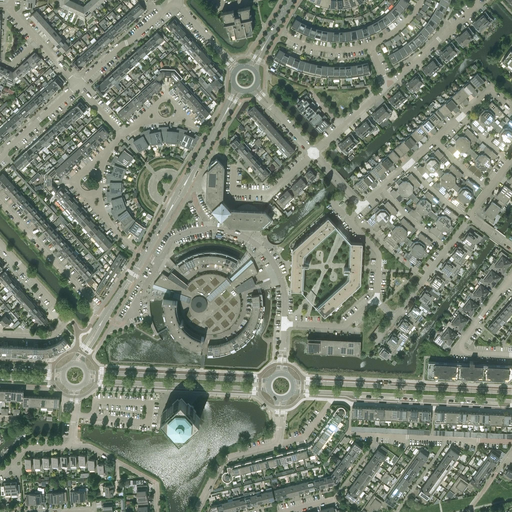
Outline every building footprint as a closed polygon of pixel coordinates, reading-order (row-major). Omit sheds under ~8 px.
[(30,6),(30,10),(33,9),(33,6),(35,6),(35,1),(26,0),(26,6),(30,6)] [(71,1),(69,0),(68,0),(60,5),(66,8),(64,12),(66,13),(71,1)] [(95,0),(90,0),(89,1),(95,8),(98,5),(101,8),(102,7),(95,0)] [(342,0),(343,8),(342,8),(343,8),(350,7),(350,6),(348,0),(342,0)] [(72,11),(76,3),(71,1),(66,13),(67,14),(69,9),(72,11)] [(95,8),(89,1),(85,5),(94,15),(95,14),(92,10),(95,8)] [(397,1),(393,6),(401,13),(405,8),(397,1)] [(81,5),(76,3),(72,11),(76,13),(74,17),(75,18),(81,5)] [(141,14),(145,10),(139,3),(134,7),(141,14)] [(445,12),(447,7),(439,3),(437,8),(445,12)] [(85,17),(83,6),(81,5),(75,18),(77,18),(79,14),(85,17)] [(85,5),(83,6),(85,17),(90,12),(93,16),(94,15),(85,5)] [(233,12),(233,10),(221,12),(221,13),(222,13),(227,22),(224,23),(226,23),(227,28),(228,28),(230,37),(236,36),(236,37),(236,35),(246,33),(246,35),(247,35),(247,34),(252,33),(250,23),(252,23),(250,17),(252,17),(249,17),(250,7),(250,6),(239,9),(239,11),(233,12)] [(401,13),(393,6),(389,10),(397,17),(401,13)] [(134,7),(130,11),(136,17),(135,17),(136,18),(141,14),(134,7)] [(442,18),(445,12),(437,8),(434,13),(442,18)] [(30,16),(33,20),(40,14),(36,10),(35,11),(33,9),(30,10),(33,13),(30,16)] [(389,10),(385,13),(392,22),(397,17),(389,10)] [(132,21),(135,17),(136,17),(130,11),(126,15),(132,21)] [(483,15),(479,18),(486,25),(489,22),(490,23),(493,20),(485,11),(482,14),(483,15)] [(385,13),(381,17),(387,25),(392,22),(385,13)] [(438,23),(442,18),(434,13),(431,18),(438,23)] [(40,14),(33,20),(37,24),(47,15),(46,14),(43,17),(40,14)] [(37,24),(41,28),(47,22),(45,19),(48,16),(47,15),(37,24)] [(132,21),(126,15),(122,18),(128,24),(132,21)] [(381,17),(376,20),(382,29),(387,25),(381,17)] [(122,18),(118,22),(124,29),(129,25),(128,24),(122,18)] [(291,27),(296,30),(301,21),(297,18),(291,27)] [(431,18),(428,22),(435,28),(438,23),(431,18)] [(482,29),(486,25),(479,18),(475,21),(472,23),(480,32),(482,29)] [(171,30),(178,24),(174,20),(171,22),(171,21),(169,23),(169,24),(167,26),(171,30)] [(376,20),(371,23),(376,32),(382,29),(376,20)] [(306,23),(301,21),(296,30),(302,33),(306,23)] [(47,22),(41,28),(44,32),(54,23),(53,22),(50,25),(47,22)] [(124,29),(118,22),(114,26),(119,32),(120,33),(124,29)] [(431,33),(435,28),(428,22),(424,27),(431,33)] [(44,32),(48,36),(54,30),(52,27),(55,24),(54,23),(44,32)] [(302,33),(308,35),(312,26),(306,23),(302,33)] [(371,23),(366,25),(370,35),(376,32),(371,23)] [(112,24),(108,28),(115,36),(119,32),(114,26),(112,24)] [(180,27),(178,24),(171,30),(175,35),(183,28),(181,26),(180,27)] [(370,35),(366,25),(361,27),(364,37),(370,35)] [(317,27),(312,26),(308,35),(314,37),(317,27)] [(466,30),(462,33),(469,41),(473,37),(473,38),(476,35),(468,26),(465,29),(466,30)] [(314,37),(320,39),(322,29),(317,27),(314,37)] [(361,27),(356,28),(358,39),(364,37),(361,27)] [(427,37),(431,33),(424,27),(420,31),(427,37)] [(115,36),(108,28),(104,32),(106,33),(111,39),(112,39),(115,36)] [(175,35),(179,39),(186,33),(184,31),(184,30),(183,28),(175,35)] [(54,30),(48,36),(52,40),(62,31),(61,30),(57,33),(54,30)] [(52,40),(55,44),(62,38),(59,35),(63,32),(62,31),(52,40)] [(423,42),(427,37),(420,31),(416,35),(423,42)] [(157,32),(152,36),(160,44),(164,40),(157,32)] [(106,33),(101,37),(107,44),(112,40),(112,39),(111,39),(106,33)] [(188,36),(186,33),(179,39),(183,44),(191,37),(189,35),(188,36)] [(469,41),(462,33),(458,37),(458,36),(455,39),(463,47),(466,45),(465,44),(469,41)] [(418,46),(423,42),(416,35),(412,39),(418,46)] [(153,36),(149,40),(156,47),(160,44),(152,36),(153,36)] [(107,44),(101,37),(97,41),(103,47),(102,47),(103,48),(107,44)] [(192,39),(191,37),(183,44),(182,45),(186,49),(194,42),(192,40),(192,39)] [(55,44),(59,48),(69,39),(68,38),(64,41),(62,38),(55,44)] [(70,40),(69,39),(59,48),(63,52),(69,47),(66,43),(70,40)] [(96,39),(92,43),(99,51),(102,47),(103,47),(97,41),(96,39)] [(414,50),(418,46),(412,39),(408,43),(414,50)] [(156,47),(149,40),(145,43),(151,50),(152,51),(156,47)] [(196,45),(194,42),(186,49),(190,54),(191,53),(199,46),(197,44),(196,45)] [(449,45),(445,48),(452,56),(456,52),(456,53),(459,50),(452,42),(449,44),(449,45)] [(99,51),(92,43),(88,47),(89,48),(95,54),(99,51)] [(145,43),(140,47),(146,53),(151,50),(145,43)] [(409,54),(414,50),(408,43),(403,46),(409,54)] [(191,53),(196,57),(202,51),(200,49),(201,48),(199,46),(191,53)] [(403,57),(409,54),(403,46),(399,49),(403,57)] [(136,51),(137,51),(142,57),(146,53),(140,47),(136,51)] [(89,48),(85,52),(91,59),(95,55),(95,54),(89,48)] [(448,59),(452,56),(445,48),(442,52),(441,51),(438,54),(440,56),(443,60),(446,63),(449,60),(448,59)] [(398,60),(403,57),(399,49),(394,52),(398,60)] [(91,59),(85,52),(84,50),(79,54),(81,56),(86,62),(87,63),(91,59)] [(279,62),(284,53),(279,50),(274,58),(279,62)] [(511,51),(510,50),(502,61),(511,68),(510,70),(511,71),(511,51)] [(142,57),(137,51),(136,51),(133,55),(138,61),(140,62),(143,59),(142,57)] [(204,54),(202,51),(196,57),(200,61),(207,55),(205,53),(204,54)] [(35,52),(31,56),(37,62),(38,61),(39,63),(43,60),(41,57),(41,58),(35,52)] [(393,63),(398,60),(394,52),(389,55),(393,63)] [(289,55),(284,53),(279,62),(285,65),(289,55)] [(134,65),(138,61),(133,55),(129,58),(128,58),(134,65)] [(198,63),(202,67),(210,60),(208,58),(209,57),(207,55),(200,61),(198,63)] [(290,67),(295,58),(289,55),(285,65),(290,67)] [(39,63),(38,61),(37,62),(31,56),(27,59),(34,68),(37,65),(39,63)] [(76,58),(82,66),(83,66),(83,65),(86,62),(81,56),(77,59),(76,58)] [(124,62),(130,68),(134,65),(128,58),(129,58),(128,57),(124,62)] [(432,60),(429,64),(435,71),(439,68),(440,68),(443,66),(435,57),(432,60)] [(78,70),(82,66),(76,58),(71,62),(78,70)] [(295,58),(290,67),(296,70),(300,60),(295,58)] [(27,59),(23,63),(29,69),(30,68),(31,70),(34,68),(27,59)] [(212,62),(210,60),(202,67),(206,72),(208,70),(215,64),(213,62),(212,62)] [(302,72),(305,62),(300,60),(296,70),(302,72)] [(126,72),(130,68),(124,62),(119,66),(120,66),(126,72)] [(308,73),(311,63),(305,62),(302,72),(308,73)] [(362,64),(364,74),(370,73),(369,70),(368,66),(367,62),(362,64)] [(23,63),(19,66),(25,73),(28,70),(29,72),(31,70),(30,68),(29,69),(23,63)] [(314,75),(316,64),(311,63),(308,73),(314,75)] [(212,75),(218,69),(216,66),(217,66),(215,64),(208,70),(212,75)] [(432,74),(435,71),(429,64),(425,67),(424,66),(421,69),(429,78),(432,75),(432,74)] [(21,77),(22,76),(25,73),(19,66),(15,70),(21,77)] [(126,72),(120,66),(119,66),(120,66),(116,70),(123,77),(127,74),(126,72)] [(11,71),(6,68),(2,76),(6,78),(5,80),(7,81),(8,79),(7,79),(11,71)] [(152,76),(154,78),(158,82),(158,81),(164,76),(161,68),(152,76)] [(164,76),(171,76),(175,69),(161,68),(164,76)] [(175,69),(171,76),(176,82),(177,83),(181,79),(183,78),(175,69)] [(222,73),(218,69),(212,75),(216,79),(221,74),(222,73)] [(21,77),(15,70),(13,72),(14,82),(20,78),(21,79),(23,77),(22,76),(21,77)] [(119,81),(123,77),(116,70),(112,73),(118,80),(118,79),(119,81)] [(416,75),(412,79),(419,86),(422,83),(423,83),(426,81),(418,72),(415,75),(416,75)] [(113,83),(118,80),(112,73),(107,77),(113,83)] [(471,79),(470,80),(477,87),(481,83),(482,83),(484,81),(480,77),(480,74),(477,73),(475,76),(471,76),(471,79)] [(222,76),(221,74),(216,79),(205,89),(214,99),(216,97),(210,91),(214,87),(216,90),(222,84),(221,83),(222,81),(222,76)] [(52,80),(53,81),(59,87),(63,83),(63,82),(65,81),(59,75),(58,75),(52,80)] [(109,87),(113,83),(107,77),(103,81),(109,87)] [(162,85),(158,81),(158,82),(154,78),(150,82),(159,92),(161,90),(159,88),(162,85)] [(185,84),(181,79),(177,83),(176,82),(172,86),(175,88),(173,90),(175,93),(185,84)] [(415,90),(419,86),(412,79),(408,82),(407,82),(405,84),(412,93),(415,90)] [(467,83),(466,84),(476,95),(477,94),(477,92),(475,91),(475,89),(477,87),(470,80),(467,80),(467,83)] [(55,90),(59,87),(53,81),(49,84),(55,90)] [(103,81),(100,84),(99,85),(105,91),(106,92),(110,88),(109,87),(103,81)] [(156,94),(159,92),(150,82),(145,86),(152,94),(154,92),(156,94)] [(49,84),(45,88),(51,95),(56,91),(55,90),(49,84)] [(102,96),(106,92),(105,91),(99,85),(100,84),(95,88),(102,96)] [(181,95),(189,88),(185,84),(175,93),(177,95),(179,93),(181,95)] [(462,87),(461,88),(468,95),(470,94),(471,94),(473,96),(475,96),(476,95),(466,84),(465,84),(462,84),(462,87)] [(145,86),(140,91),(149,101),(152,98),(150,96),(152,94),(145,86)] [(399,91),(395,94),(402,101),(406,98),(406,99),(409,96),(401,87),(398,90),(399,91)] [(51,95),(45,88),(41,92),(46,98),(47,99),(51,95)] [(181,100),(183,102),(193,93),(189,88),(181,95),(183,98),(181,100)] [(466,97),(468,95),(461,88),(458,88),(458,91),(457,92),(467,103),(468,102),(468,101),(466,99),(466,97)] [(147,103),(149,101),(140,91),(135,95),(143,103),(145,100),(147,103)] [(41,92),(37,95),(42,102),(46,98),(41,92)] [(465,104),(467,103),(457,92),(456,92),(453,92),(453,95),(452,96),(459,104),(460,102),(462,102),(464,104),(465,104)] [(188,103),(190,105),(198,98),(193,93),(183,102),(185,105),(188,103)] [(301,111),(303,110),(302,110),(310,103),(306,99),(309,97),(306,94),(295,104),(295,105),(297,104),(298,106),(297,107),(301,111)] [(398,105),(402,101),(395,94),(391,97),(387,100),(395,109),(399,106),(398,105)] [(42,102),(37,95),(33,99),(38,105),(39,105),(42,102)] [(135,95),(131,99),(140,109),(142,107),(140,105),(143,103),(135,95)] [(457,105),(459,104),(452,96),(449,96),(449,99),(447,100),(458,112),(459,110),(459,109),(457,107),(457,105)] [(27,101),(29,103),(35,110),(39,106),(39,105),(38,105),(33,99),(31,98),(27,101)] [(190,109),(192,112),(202,102),(198,98),(190,105),(192,107),(190,109)] [(140,109),(131,99),(126,103),(133,111),(136,109),(138,111),(140,109)] [(456,113),(458,112),(447,100),(444,100),(444,103),(443,104),(450,112),(451,110),(453,110),(453,111),(455,113),(456,113)] [(302,110),(303,110),(304,112),(303,113),(308,118),(309,117),(316,110),(312,106),(315,104),(312,101),(310,103),(302,110)] [(76,106),(82,112),(83,113),(89,108),(85,104),(83,105),(80,102),(76,106)] [(196,112),(198,114),(206,107),(202,102),(192,112),(194,114),(196,112)] [(382,106),(378,109),(385,117),(387,119),(391,115),(390,114),(390,113),(390,114),(393,111),(391,109),(384,102),(381,105),(382,106)] [(481,107),(479,109),(487,117),(497,107),(492,102),(488,105),(489,106),(489,108),(488,110),(483,110),(481,107)] [(35,110),(29,103),(24,107),(30,113),(30,114),(35,110)] [(131,113),(133,111),(126,103),(121,107),(131,117),(133,115),(131,113)] [(445,116),(450,112),(443,104),(440,104),(440,107),(436,111),(443,118),(445,116)] [(247,111),(252,116),(258,110),(256,108),(256,107),(254,105),(253,106),(251,108),(251,107),(250,107),(249,109),(249,110),(247,111)] [(83,114),(83,113),(82,112),(76,106),(72,109),(79,117),(83,114)] [(24,107),(20,110),(26,117),(30,113),(24,107)] [(128,120),(131,117),(121,107),(117,112),(124,120),(126,117),(128,120)] [(210,112),(206,107),(198,114),(200,116),(198,118),(200,121),(204,118),(209,113),(210,112)] [(487,117),(496,127),(498,125),(494,121),(494,116),(496,115),(498,115),(499,116),(502,112),(497,107),(487,117)] [(314,125),(315,124),(322,117),(318,113),(321,111),(318,108),(316,110),(309,117),(311,119),(309,120),(314,125)] [(75,121),(79,117),(72,109),(67,113),(74,119),(75,121)] [(381,120),(385,117),(378,109),(375,113),(374,112),(371,115),(379,123),(382,121),(381,120)] [(477,127),(487,117),(479,109),(477,111),(479,113),(479,118),(478,120),(476,120),(475,119),(471,122),(477,127)] [(26,117),(20,110),(16,114),(22,120),(26,117)] [(260,112),(258,110),(252,116),(256,120),(262,114),(261,112),(260,112)] [(430,116),(429,117),(436,124),(440,120),(441,121),(443,118),(436,111),(433,113),(430,113),(430,116)] [(69,123),(74,119),(67,113),(63,117),(64,117),(69,123)] [(16,114),(12,118),(18,125),(23,121),(22,120),(16,114)] [(256,120),(260,125),(266,119),(264,117),(264,116),(262,114),(256,120)] [(315,124),(317,126),(315,127),(320,131),(325,127),(326,128),(330,125),(325,119),(327,117),(324,114),(322,117),(315,124)] [(18,125),(12,118),(10,116),(6,120),(8,122),(13,128),(14,129),(18,125)] [(71,125),(69,123),(64,117),(63,117),(60,121),(65,127),(67,128),(71,125)] [(434,126),(436,124),(429,117),(426,117),(426,120),(424,121),(435,132),(436,131),(436,130),(434,128),(434,126)] [(490,125),(495,129),(496,127),(487,117),(477,127),(482,132),(485,129),(484,128),(484,126),(486,125),(490,125)] [(365,121),(362,124),(368,132),(372,128),(373,129),(376,126),(368,118),(365,120),(365,121)] [(268,121),(266,119),(260,125),(264,129),(271,123),(269,121),(268,121)] [(498,125),(496,127),(507,135),(511,129),(511,121),(510,120),(507,123),(508,124),(508,126),(507,128),(502,128),(498,125)] [(61,131),(65,127),(60,121),(56,124),(61,131)] [(433,133),(435,132),(424,121),(421,121),(421,124),(420,125),(427,133),(428,131),(430,131),(430,132),(432,133),(433,133)] [(8,122),(4,125),(9,132),(13,128),(8,122)] [(57,134),(61,131),(56,124),(55,123),(51,128),(57,134)] [(264,129),(268,134),(274,128),(272,126),(272,125),(271,123),(264,129)] [(364,135),(368,132),(362,124),(358,128),(357,127),(354,130),(356,132),(358,134),(362,139),(365,136),(364,135)] [(4,125),(0,128),(0,129),(6,135),(9,132),(4,125)] [(102,125),(97,130),(106,140),(108,138),(106,136),(109,133),(102,125)] [(425,134),(427,133),(420,125),(417,125),(417,128),(415,129),(426,141),(427,139),(427,138),(425,136),(425,134)] [(158,131),(155,132),(157,144),(161,143),(162,142),(164,142),(163,127),(159,127),(158,129),(158,131)] [(167,127),(163,127),(164,142),(166,142),(167,143),(171,144),(172,131),(168,130),(168,128),(167,127)] [(507,135),(496,127),(495,129),(499,132),(499,137),(498,139),(496,139),(495,138),(492,142),(498,146),(507,135)] [(53,138),(57,134),(51,128),(46,132),(47,132),(53,138)] [(176,131),(172,131),(171,144),(175,144),(176,143),(178,143),(182,129),(178,128),(176,129),(176,131)] [(276,130),(274,128),(268,134),(272,138),(279,132),(277,130),(276,130)] [(456,134),(454,136),(462,144),(473,134),(467,128),(464,132),(465,133),(465,135),(463,136),(459,136),(456,134)] [(148,129),(145,131),(150,145),(152,144),(153,145),(157,144),(155,132),(151,133),(150,131),(148,129)] [(186,130),(182,129),(178,143),(180,144),(180,145),(184,147),(189,135),(186,134),(187,132),(186,130)] [(424,142),(426,141),(415,129),(412,129),(412,132),(411,133),(418,141),(419,139),(421,139),(421,140),(423,142),(424,142)] [(103,142),(106,140),(97,130),(92,134),(99,142),(101,140),(103,142)] [(141,136),(138,138),(144,149),(148,147),(148,145),(150,145),(145,131),(141,132),(140,134),(141,136)] [(47,132),(43,136),(50,144),(55,140),(53,138),(47,132)] [(272,138),(276,143),(282,137),(280,135),(280,134),(279,132),(272,138)] [(349,136),(345,140),(351,147),(355,144),(356,144),(359,142),(351,133),(348,136),(349,136)] [(416,142),(418,141),(411,133),(411,134),(408,133),(408,136),(406,138),(417,149),(418,148),(418,146),(416,144),(416,142)] [(97,144),(99,142),(92,134),(87,138),(96,148),(99,146),(97,144)] [(193,137),(189,135),(184,147),(188,149),(190,148),(191,149),(199,137),(196,134),(194,135),(193,137)] [(232,146),(234,148),(241,142),(237,138),(238,137),(235,134),(230,138),(233,141),(231,142),(230,143),(232,146)] [(462,144),(472,153),(474,151),(470,147),(470,143),(472,141),(473,141),(474,142),(478,139),(473,134),(462,144)] [(511,139),(507,135),(498,146),(503,151),(506,147),(505,146),(505,145),(507,143),(511,142),(511,143),(511,139)] [(46,147),(50,144),(43,136),(39,139),(45,146),(46,147)] [(447,149),(452,154),(462,144),(454,136),(453,138),(455,140),(455,145),(453,146),(452,146),(451,145),(447,149)] [(284,139),(282,137),(276,143),(280,147),(287,141),(285,139),(284,139)] [(415,150),(417,149),(406,138),(403,137),(403,141),(402,142),(409,149),(410,148),(412,148),(414,150),(415,150)] [(41,149),(45,146),(39,139),(39,138),(34,143),(41,149)] [(94,150),(96,148),(87,138),(83,142),(90,150),(92,148),(94,150)] [(141,151),(144,149),(138,138),(135,140),(133,138),(131,138),(128,141),(137,152),(139,151),(141,151)] [(238,153),(245,146),(247,145),(243,140),(241,142),(234,148),(236,150),(236,151),(238,153)] [(348,150),(351,147),(345,140),(341,143),(340,142),(337,145),(345,154),(348,151),(348,150)] [(280,147),(284,152),(290,146),(288,144),(288,143),(287,141),(280,147)] [(88,152),(90,150),(83,142),(78,147),(87,157),(90,155),(88,152)] [(404,153),(409,149),(402,142),(399,142),(399,145),(395,148),(402,156),(404,154),(404,153)] [(36,153),(41,149),(34,143),(30,147),(31,147),(36,153)] [(123,151),(121,154),(131,161),(133,158),(133,156),(134,155),(124,144),(121,147),(121,149),(123,151)] [(472,153),(462,144),(452,154),(458,159),(461,156),(460,155),(460,153),(462,151),(466,151),(470,155),(472,153)] [(240,155),(242,157),(249,151),(245,146),(238,153),(240,155)] [(292,148),(290,146),(284,152),(288,156),(289,155),(290,155),(291,154),(291,153),(293,151),(294,151),(295,150),(293,148),(292,148)] [(474,151),(472,153),(482,162),(492,151),(486,146),(483,150),(484,151),(484,153),(483,154),(478,155),(474,151)] [(31,147),(30,147),(27,151),(32,157),(34,158),(34,159),(38,155),(36,153),(31,147)] [(85,159),(87,157),(78,147),(73,151),(80,159),(83,157),(85,159)] [(389,153),(388,154),(395,162),(399,158),(402,156),(395,148),(392,150),(389,150),(389,153)] [(426,154),(424,156),(432,164),(443,155),(438,149),(434,152),(435,154),(435,155),(433,157),(429,157),(426,154)] [(34,158),(32,157),(27,151),(23,154),(30,162),(34,158)] [(78,161),(80,159),(73,151),(69,155),(78,165),(80,163),(78,161)] [(244,160),(246,162),(253,155),(249,151),(242,157),(244,159),(244,160)] [(497,156),(492,151),(482,162),(491,169),(493,167),(490,165),(490,160),(491,159),(493,158),(494,159),(497,156)] [(25,166),(30,162),(23,154),(22,153),(18,157),(25,166)] [(473,173),(482,162),(472,153),(470,155),(475,159),(475,164),(474,165),(472,166),(471,165),(468,168),(473,173)] [(131,161),(121,154),(118,157),(117,156),(114,156),(113,160),(126,166),(127,165),(129,165),(131,161)] [(393,163),(395,162),(388,154),(385,154),(385,157),(383,158),(394,170),(395,168),(395,167),(393,165),(393,163)] [(75,167),(78,165),(69,155),(64,159),(71,167),(73,165),(75,167)] [(257,160),(253,155),(246,162),(248,163),(249,164),(250,166),(257,160)] [(447,160),(443,155),(432,164),(439,173),(441,171),(439,168),(439,164),(441,162),(443,162),(444,163),(447,160)] [(421,174),(432,164),(424,156),(422,158),(425,160),(424,165),(423,166),(421,166),(420,165),(416,168),(421,174)] [(21,170),(25,166),(18,157),(14,161),(21,170)] [(239,225),(239,229),(240,229),(241,230),(242,230),(243,230),(244,231),(245,231),(246,231),(247,231),(248,231),(249,231),(250,231),(251,231),(252,230),(253,230),(254,229),(254,226),(264,226),(272,219),(265,211),(258,211),(258,210),(257,209),(256,208),(255,207),(254,207),(253,206),(252,206),(251,205),(250,205),(249,205),(248,205),(247,205),(246,205),(245,205),(244,205),(243,205),(242,206),(241,206),(240,207),(239,208),(238,208),(237,209),(237,210),(231,209),(228,207),(226,205),(227,205),(222,200),(224,166),(216,158),(208,165),(208,175),(204,175),(204,176),(203,176),(203,177),(203,178),(202,179),(202,180),(202,181),(202,182),(202,183),(202,184),(202,185),(202,186),(203,187),(203,188),(203,189),(204,189),(207,190),(207,199),(214,207),(212,209),(214,212),(215,212),(217,214),(218,216),(221,219),(223,217),(230,225),(239,225)] [(392,171),(394,170),(383,158),(380,158),(380,161),(379,162),(386,170),(387,168),(389,168),(389,169),(391,171),(392,171)] [(69,169),(71,167),(64,159),(59,164),(68,174),(71,172),(69,169)] [(114,166),(113,170),(125,174),(126,170),(125,168),(126,166),(113,160),(111,163),(112,165),(114,166)] [(252,168),(254,170),(261,164),(257,160),(250,166),(252,168)] [(376,165),(374,167),(385,178),(386,177),(386,175),(384,173),(384,171),(386,170),(379,162),(379,163),(376,162),(376,165)] [(491,169),(482,162),(473,173),(479,178),(482,174),(481,173),(481,171),(482,169),(487,169),(490,171),(491,169)] [(66,176),(68,174),(59,164),(58,163),(57,163),(53,166),(55,168),(58,172),(61,176),(64,174),(66,176)] [(257,172),(258,174),(265,169),(261,164),(254,170),(256,172),(257,172)] [(439,173),(432,164),(421,174),(426,179),(430,176),(429,175),(429,173),(431,172),(435,172),(438,174),(439,173)] [(441,171),(439,173),(448,180),(457,169),(452,165),(449,168),(450,169),(450,171),(448,173),(444,173),(441,171)] [(52,177),(58,172),(55,168),(53,166),(45,174),(52,177)] [(267,167),(265,169),(258,174),(260,177),(262,180),(264,178),(266,176),(267,176),(268,175),(268,174),(271,171),(267,167)] [(371,170),(370,171),(377,178),(378,177),(380,177),(382,179),(383,179),(385,178),(374,167),(371,167),(371,170)] [(303,176),(310,184),(313,181),(311,180),(316,176),(315,175),(317,174),(314,171),(313,172),(310,170),(311,170),(310,169),(307,171),(307,172),(305,174),(306,174),(303,176)] [(456,188),(458,185),(455,183),(455,179),(457,177),(458,177),(459,178),(463,174),(457,169),(448,180),(456,188)] [(125,174),(113,170),(111,174),(109,173),(108,174),(107,178),(121,180),(122,178),(124,178),(125,174)] [(375,180),(377,178),(370,171),(367,171),(367,174),(365,175),(375,186),(377,185),(377,183),(375,181),(375,180)] [(39,172),(30,178),(33,181),(41,175),(39,172)] [(400,178),(398,180),(405,188),(416,179),(411,173),(407,177),(408,178),(408,179),(407,181),(402,181),(400,178)] [(438,191),(448,180),(439,173),(438,174),(440,177),(440,181),(439,183),(437,183),(436,182),(433,186),(438,191)] [(45,174),(44,187),(52,185),(52,177),(45,174)] [(374,187),(375,186),(365,175),(362,175),(362,178),(361,179),(368,186),(369,185),(371,185),(373,187),(374,187)] [(298,180),(296,181),(302,188),(307,184),(308,186),(310,184),(303,176),(301,178),(299,180),(298,180)] [(10,182),(7,178),(0,183),(0,186),(1,186),(3,188),(10,182)] [(110,183),(110,187),(123,187),(123,183),(121,182),(121,180),(107,178),(106,182),(108,183),(110,183)] [(458,185),(456,188),(465,194),(473,183),(468,178),(465,182),(466,183),(466,185),(464,187),(460,187),(458,185)] [(368,186),(361,179),(358,179),(358,182),(354,185),(354,188),(357,189),(359,191),(361,193),(363,191),(368,186)] [(414,198),(416,196),(413,192),(413,188),(415,186),(416,186),(417,188),(421,184),(416,179),(405,188),(414,198)] [(390,193),(395,198),(405,188),(398,180),(396,182),(398,184),(398,189),(396,191),(394,190),(393,189),(390,193)] [(456,188),(448,180),(438,191),(444,196),(447,192),(446,191),(446,189),(447,188),(452,187),(454,190),(456,188)] [(302,188),(296,181),(294,183),(294,184),(292,186),(290,188),(297,196),(299,194),(298,192),(302,188)] [(5,192),(6,193),(14,186),(10,182),(3,188),(6,191),(5,191),(5,192)] [(465,194),(474,201),(475,199),(473,197),(473,196),(479,187),(473,183),(465,194)] [(52,196),(54,195),(53,194),(57,191),(57,190),(52,185),(44,187),(52,196)] [(503,186),(500,191),(509,197),(511,192),(511,186),(510,185),(508,187),(505,185),(504,187),(503,186)] [(18,190),(14,186),(6,193),(7,194),(8,194),(9,194),(11,197),(18,190)] [(61,187),(57,190),(57,191),(53,194),(54,195),(58,199),(68,190),(65,187),(63,189),(61,187)] [(123,187),(110,187),(110,191),(108,191),(106,193),(107,197),(121,194),(121,193),(123,191),(123,187)] [(294,198),(297,196),(290,188),(288,190),(287,190),(285,192),(284,192),(282,194),(289,201),(293,197),(294,198)] [(414,198),(405,188),(395,198),(400,203),(403,200),(402,199),(402,197),(404,196),(409,196),(412,200),(414,198)] [(456,206),(465,194),(456,188),(454,190),(457,192),(458,196),(456,198),(454,198),(453,197),(450,201),(456,206)] [(13,201),(14,202),(22,194),(23,193),(22,191),(20,192),(18,190),(11,197),(13,199),(13,201)] [(70,192),(68,190),(58,199),(56,200),(60,205),(70,197),(68,194),(70,192)] [(419,199),(416,196),(414,198),(423,207),(433,196),(428,191),(424,195),(425,196),(426,197),(424,199),(419,199)] [(509,197),(500,191),(497,195),(498,195),(496,197),(499,199),(497,201),(504,206),(506,204),(504,203),(509,197)] [(26,199),(22,194),(14,202),(15,203),(16,203),(19,205),(26,199)] [(111,201),(113,205),(125,201),(124,197),(122,196),(121,194),(107,197),(108,201),(109,202),(111,201)] [(289,201),(282,194),(280,195),(280,196),(278,198),(278,199),(276,201),(283,208),(286,206),(284,204),(289,201)] [(474,201),(465,194),(456,206),(462,210),(465,206),(464,205),(464,204),(465,202),(470,201),(472,203),(474,201)] [(423,207),(433,215),(435,213),(431,210),(431,205),(432,204),(434,204),(435,205),(438,201),(433,196),(423,207)] [(72,199),(70,197),(60,205),(64,210),(76,199),(74,197),(72,199)] [(423,207),(414,198),(412,200),(416,203),(416,208),(414,210),(413,210),(412,209),(408,212),(414,217),(423,207)] [(20,209),(22,210),(30,203),(26,199),(19,205),(21,208),(20,209)] [(78,202),(76,199),(64,210),(69,214),(78,206),(76,204),(78,202)] [(111,211),(113,215),(126,208),(125,206),(126,205),(125,201),(113,205),(114,209),(112,209),(111,211)] [(374,208),(382,216),(393,207),(388,201),(384,205),(385,206),(385,207),(383,209),(379,209),(376,206),(374,208)] [(491,203),(488,207),(496,213),(501,208),(502,209),(504,206),(497,201),(496,204),(493,201),(492,203),(491,203)] [(24,211),(26,214),(33,207),(30,203),(22,210),(23,211),(24,211)] [(73,219),(75,218),(85,209),(82,206),(80,208),(78,206),(69,214),(73,219)] [(28,217),(29,219),(37,211),(33,207),(26,214),(29,216),(28,216),(28,217)] [(382,216),(390,225),(392,223),(389,220),(389,216),(391,214),(393,214),(394,215),(398,212),(393,207),(382,216)] [(427,214),(431,217),(433,215),(423,207),(414,217),(419,222),(423,219),(421,218),(421,216),(423,214),(427,214)] [(435,213),(433,215),(443,223),(452,212),(446,207),(443,211),(444,212),(444,214),(443,215),(438,216),(435,213)] [(487,215),(485,218),(493,223),(495,220),(492,219),(496,213),(488,207),(485,211),(484,213),(487,215)] [(127,209),(126,208),(113,215),(115,218),(117,219),(118,217),(121,221),(131,213),(129,210),(127,209)] [(371,226),(382,216),(374,208),(372,210),(375,212),(375,217),(373,218),(371,218),(370,217),(367,220),(371,226)] [(75,218),(79,222),(87,215),(85,213),(87,211),(85,209),(75,218)] [(32,219),(34,222),(41,216),(39,214),(41,212),(39,210),(37,211),(29,219),(30,220),(31,220),(32,219)] [(452,212),(443,223),(452,230),(454,228),(451,226),(450,221),(452,219),(454,219),(455,220),(458,216),(452,212)] [(121,227),(124,230),(134,220),(133,218),(134,216),(131,213),(121,221),(123,224),(121,225),(121,227)] [(79,222),(83,227),(93,218),(91,216),(89,218),(87,215),(79,222)] [(429,230),(435,234),(443,223),(433,215),(431,217),(435,220),(436,225),(435,227),(433,227),(432,226),(429,230)] [(36,226),(37,227),(45,220),(41,216),(34,222),(36,224),(36,225),(36,226)] [(385,224),(388,227),(390,225),(382,216),(371,226),(376,231),(380,228),(379,227),(379,225),(381,224),(385,224)] [(303,254),(319,240),(336,225),(328,217),(292,249),(292,261),(292,265),(291,268),(290,290),(303,291),(304,268),(303,268),(303,267),(303,265),(306,265),(309,265),(309,260),(303,260),(303,254)] [(46,218),(45,220),(37,227),(38,228),(39,228),(42,231),(49,224),(47,222),(48,220),(46,218)] [(95,220),(93,218),(83,227),(87,232),(95,225),(93,222),(95,220)] [(392,223),(390,225),(399,233),(409,223),(403,218),(400,221),(401,222),(401,224),(400,226),(395,226),(392,223)] [(130,231),(133,233),(141,223),(138,220),(136,221),(134,220),(124,230),(127,233),(129,232),(130,231)] [(144,225),(141,223),(133,233),(137,235),(135,237),(136,239),(139,241),(146,228),(144,227),(144,225)] [(399,233),(408,242),(410,239),(407,237),(406,232),(408,230),(410,230),(411,231),(414,228),(409,223),(399,233)] [(452,230),(443,223),(435,234),(441,239),(443,235),(442,234),(442,232),(443,230),(448,230),(451,232),(452,230)] [(46,237),(54,230),(50,225),(43,232),(45,234),(45,235),(45,236),(46,237)] [(97,227),(95,225),(87,232),(86,233),(90,238),(91,236),(102,227),(99,225),(97,227)] [(389,244),(399,233),(390,225),(388,227),(391,230),(392,235),(390,236),(388,236),(387,235),(384,239),(389,244)] [(91,236),(96,241),(104,234),(101,232),(104,230),(102,227),(91,236)] [(48,238),(51,240),(58,234),(56,232),(57,230),(55,228),(54,230),(46,237),(47,238),(48,238)] [(467,233),(465,236),(475,243),(478,240),(479,241),(482,237),(476,232),(474,235),(469,231),(468,234),(467,233)] [(408,242),(399,233),(389,244),(395,249),(398,245),(397,244),(397,243),(399,241),(403,241),(406,244),(408,242)] [(408,242),(418,249),(426,237),(420,233),(417,237),(419,238),(419,239),(417,241),(413,242),(410,239),(408,242)] [(53,245),(63,237),(61,235),(59,236),(58,234),(51,240),(53,243),(52,243),(52,244),(53,245)] [(96,241),(100,246),(110,237),(108,234),(106,236),(104,234),(96,241)] [(472,248),(475,243),(465,236),(463,238),(464,239),(462,241),(466,244),(465,247),(471,252),(473,249),(472,248)] [(58,249),(65,242),(64,241),(65,239),(63,237),(53,245),(55,247),(56,247),(56,246),(58,249)] [(112,239),(110,237),(100,246),(104,251),(112,243),(110,241),(112,239)] [(432,242),(426,237),(418,249),(427,256),(428,253),(425,251),(425,247),(426,245),(428,245),(429,246),(432,242)] [(60,253),(61,254),(69,247),(65,242),(58,249),(61,251),(60,252),(60,253)] [(360,283),(361,272),(362,242),(350,242),(349,264),(350,264),(350,267),(347,267),(345,267),(344,267),(344,272),(349,272),(349,278),(317,307),(325,316),(360,283)] [(409,260),(418,249),(408,242),(406,244),(410,246),(410,251),(409,253),(407,253),(406,252),(403,256),(409,260)] [(469,255),(471,252),(465,247),(463,249),(458,246),(457,248),(456,247),(454,250),(464,258),(467,254),(469,255)] [(64,255),(66,257),(73,251),(69,247),(61,254),(62,255),(63,255),(64,255)] [(418,249),(409,260),(415,265),(418,261),(417,260),(416,258),(418,256),(422,256),(425,258),(427,256),(418,249)] [(456,259),(454,261),(460,266),(462,263),(461,262),(464,258),(454,250),(452,253),(453,253),(451,255),(456,259)] [(68,261),(69,262),(77,255),(73,251),(66,257),(68,260),(68,261)] [(497,260),(506,267),(508,265),(509,266),(511,263),(505,259),(508,256),(501,251),(498,255),(500,256),(497,260)] [(198,252),(192,254),(196,264),(201,263),(198,252)] [(227,254),(222,252),(219,263),(224,264),(227,254)] [(119,253),(116,258),(125,263),(126,261),(126,260),(127,258),(123,255),(120,253),(119,253)] [(192,254),(187,256),(192,266),(196,264),(192,254)] [(228,266),(233,256),(227,254),(224,264),(228,266)] [(71,263),(74,266),(81,259),(77,255),(69,262),(70,264),(71,264),(71,263)] [(187,256),(182,259),(188,269),(192,266),(187,256)] [(238,259),(233,256),(228,266),(233,268),(238,259)] [(116,258),(113,262),(121,267),(123,265),(124,265),(125,263),(116,258)] [(75,270),(77,271),(84,263),(86,262),(84,260),(82,261),(81,259),(74,266),(76,268),(76,269),(75,270)] [(184,272),(188,269),(182,259),(177,263),(184,272)] [(460,266),(454,261),(452,264),(448,260),(446,262),(445,262),(443,264),(454,272),(457,268),(458,269),(460,266)] [(493,262),(490,266),(497,271),(498,268),(504,272),(506,270),(505,269),(506,267),(497,260),(494,263),(493,262)] [(169,299),(177,299),(180,300),(180,301),(180,303),(180,304),(180,306),(180,307),(180,308),(181,310),(181,311),(181,313),(182,314),(182,315),(183,317),(184,318),(183,318),(184,320),(185,320),(185,321),(186,322),(187,323),(188,324),(189,325),(190,326),(191,327),(192,328),(193,328),(195,329),(196,330),(197,331),(199,331),(200,332),(201,332),(203,333),(204,333),(206,334),(207,334),(209,334),(210,334),(212,334),(213,334),(215,334),(216,333),(218,333),(219,333),(221,332),(222,331),(224,331),(225,330),(227,329),(228,328),(229,327),(231,326),(232,325),(233,324),(234,323),(235,322),(235,321),(236,320),(237,318),(237,317),(238,316),(239,315),(239,313),(240,311),(240,309),(240,308),(241,306),(241,305),(241,303),(241,302),(241,300),(241,299),(240,297),(240,296),(240,294),(239,293),(238,292),(250,287),(247,280),(258,273),(253,261),(239,274),(231,281),(229,279),(227,276),(226,277),(225,277),(223,276),(222,275),(221,275),(219,274),(218,274),(216,273),(215,273),(213,273),(212,273),(210,273),(209,273),(207,273),(206,273),(204,273),(203,274),(201,274),(200,275),(199,275),(197,276),(196,277),(195,277),(193,278),(192,279),(191,280),(190,281),(189,282),(188,283),(187,283),(187,284),(185,287),(162,273),(153,284),(171,290),(170,293),(169,296),(170,296),(169,299)] [(120,269),(121,267),(113,262),(110,267),(119,272),(120,270),(120,269)] [(79,272),(81,274),(88,268),(84,263),(77,271),(78,272),(79,272)] [(445,273),(443,275),(450,281),(452,278),(450,277),(454,272),(443,264),(441,267),(442,268),(440,270),(445,273)] [(497,271),(490,266),(488,268),(490,270),(486,274),(496,281),(497,279),(498,280),(500,277),(495,273),(497,271)] [(110,267),(107,271),(116,276),(117,274),(118,274),(119,272),(110,267)] [(92,272),(88,268),(81,274),(84,277),(83,277),(83,278),(84,279),(92,272)] [(0,280),(1,282),(8,276),(6,274),(7,273),(5,271),(0,275),(0,280)] [(116,276),(107,271),(105,276),(113,281),(114,279),(116,276)] [(481,277),(479,280),(486,285),(488,283),(493,287),(495,284),(494,283),(496,281),(486,274),(483,279),(481,277)] [(434,276),(432,279),(443,287),(445,283),(447,284),(450,281),(443,275),(441,278),(437,275),(435,277),(434,276)] [(1,282),(5,286),(13,279),(11,277),(10,278),(8,276),(1,282)] [(105,276),(102,280),(110,286),(111,284),(112,283),(113,281),(105,276)] [(13,279),(5,286),(9,290),(16,284),(14,282),(15,282),(13,279)] [(433,286),(431,289),(439,295),(441,291),(440,290),(443,287),(432,279),(430,281),(431,282),(430,284),(433,286)] [(102,280),(99,285),(107,290),(109,288),(108,288),(110,286),(102,280)] [(486,285),(479,280),(477,283),(479,284),(475,289),(485,296),(486,294),(487,294),(489,292),(484,288),(486,285)] [(9,290),(13,295),(20,288),(18,285),(17,286),(16,284),(9,290)] [(106,292),(107,290),(99,285),(96,290),(96,291),(99,293),(100,292),(104,295),(105,293),(106,292)] [(20,288),(13,295),(17,299),(23,293),(22,291),(23,290),(20,288)] [(424,290),(421,293),(432,301),(435,296),(437,298),(439,295),(431,289),(429,291),(426,289),(424,291),(424,290)] [(470,292),(468,295),(475,299),(477,297),(482,301),(484,298),(483,298),(485,296),(475,289),(472,293),(470,292)] [(17,299),(21,303),(28,296),(26,294),(25,295),(23,293),(17,299)] [(432,301),(421,293),(419,296),(420,297),(419,299),(422,301),(420,303),(428,309),(431,306),(429,305),(432,301)] [(475,299),(468,295),(466,297),(468,298),(465,303),(474,310),(475,308),(476,309),(479,306),(473,302),(475,299)] [(28,296),(21,303),(24,307),(31,301),(29,299),(30,298),(28,296)] [(177,301),(177,299),(169,299),(163,298),(163,300),(163,301),(163,303),(163,305),(163,306),(163,308),(163,310),(163,312),(164,313),(164,315),(165,317),(165,319),(166,321),(167,323),(167,324),(168,326),(169,327),(170,329),(171,330),(172,332),(173,334),(175,335),(176,336),(177,338),(179,339),(180,340),(182,341),(183,343),(185,344),(186,345),(188,346),(190,346),(191,347),(193,348),(195,348),(196,349),(198,349),(199,350),(201,350),(204,336),(202,336),(201,335),(200,335),(198,334),(197,334),(196,333),(195,333),(194,332),(192,331),(191,331),(190,330),(189,329),(188,328),(187,327),(189,325),(188,324),(187,323),(186,322),(185,321),(185,320),(184,320),(183,318),(184,318),(183,317),(182,315),(182,314),(179,315),(179,314),(178,313),(178,312),(178,310),(178,309),(177,308),(177,306),(177,305),(177,304),(177,302),(177,301)] [(31,301),(24,307),(28,311),(36,305),(34,302),(33,303),(31,301)] [(413,305),(411,307),(421,315),(425,311),(426,312),(428,309),(420,303),(418,306),(415,303),(414,306),(413,305)] [(460,306),(458,309),(464,314),(466,311),(471,316),(473,313),(472,312),(474,310),(465,303),(461,307),(460,306)] [(36,305),(28,311),(32,316),(39,310),(37,308),(38,307),(36,305)] [(502,310),(509,316),(511,312),(511,311),(506,306),(502,310)] [(421,315),(411,307),(409,310),(410,311),(408,313),(412,316),(411,319),(417,324),(419,321),(418,320),(421,315)] [(464,314),(458,309),(455,312),(457,313),(454,317),(463,324),(465,322),(466,323),(468,320),(462,316),(464,314)] [(32,316),(36,320),(43,313),(41,311),(40,311),(39,310),(32,316)] [(499,314),(505,320),(509,316),(502,310),(499,314)] [(43,313),(36,320),(42,326),(48,321),(46,319),(47,318),(45,316),(46,315),(43,313)] [(6,314),(1,320),(0,320),(0,322),(1,324),(2,323),(3,325),(4,324),(6,326),(12,321),(6,314)] [(259,323),(261,317),(250,314),(249,319),(259,323)] [(495,319),(502,324),(505,320),(499,314),(495,319)] [(449,321),(447,323),(453,328),(455,326),(461,330),(463,327),(462,326),(463,324),(454,317),(450,322),(449,321)] [(402,319),(400,322),(410,330),(414,325),(415,326),(417,324),(411,319),(409,321),(404,318),(403,320),(402,319)] [(257,328),(259,323),(249,319),(247,323),(257,328)] [(492,323),(498,328),(502,324),(495,319),(492,323)] [(410,330),(400,322),(398,325),(399,325),(397,327),(402,331),(400,333),(406,338),(408,335),(407,334),(410,330)] [(254,333),(257,328),(247,323),(245,327),(254,333)] [(446,327),(443,332),(452,339),(454,337),(455,338),(457,335),(452,331),(453,328),(447,323),(445,326),(446,327)] [(498,328),(492,323),(488,327),(494,333),(498,328)] [(250,338),(254,333),(245,327),(242,331),(250,338)] [(246,342),(250,338),(242,331),(238,334),(246,342)] [(391,334),(389,336),(400,344),(403,340),(404,341),(406,338),(400,333),(398,335),(394,332),(392,334),(391,334)] [(451,341),(452,339),(443,332),(440,335),(439,334),(434,340),(440,345),(444,340),(450,344),(452,341),(451,341)] [(241,346),(246,342),(238,334),(235,337),(241,346)] [(391,345),(389,347),(396,352),(398,350),(396,349),(400,344),(389,336),(387,339),(388,340),(386,342),(391,345)] [(64,337),(60,340),(66,349),(71,345),(64,337)] [(236,349),(241,346),(235,337),(231,340),(236,349)] [(66,349),(60,340),(56,343),(61,352),(66,349)] [(231,352),(236,349),(231,340),(226,342),(231,352)] [(225,354),(231,352),(226,342),(222,343),(225,354)] [(56,343),(52,345),(55,354),(61,352),(56,343)] [(394,355),(396,352),(389,347),(387,350),(383,347),(382,348),(381,347),(378,350),(379,351),(379,352),(381,354),(379,355),(383,358),(384,357),(386,358),(391,353),(394,355)] [(427,376),(511,380),(511,365),(508,365),(507,367),(485,365),(485,364),(478,364),(478,361),(469,361),(469,363),(458,363),(458,364),(435,363),(435,361),(428,361),(428,366),(427,366),(427,370),(428,370),(427,376)] [(165,424),(167,427),(167,428),(168,429),(169,429),(169,430),(170,430),(172,432),(174,431),(179,437),(182,435),(183,436),(198,422),(197,421),(200,419),(194,413),(196,411),(193,409),(193,408),(193,407),(193,406),(192,406),(191,405),(190,405),(188,403),(187,404),(181,398),(178,400),(177,399),(162,413),(163,414),(161,417),(166,423),(165,424)] [(337,408),(335,411),(342,416),(344,413),(345,413),(345,412),(345,411),(345,410),(345,409),(344,408),(344,407),(343,407),(342,406),(341,406),(340,406),(339,406),(338,407),(337,407),(337,408)] [(342,416),(335,411),(332,415),(339,421),(342,416)] [(332,415),(328,420),(336,425),(339,421),(332,415)] [(337,426),(336,425),(328,420),(325,424),(334,430),(337,426)] [(331,435),(334,430),(325,424),(322,428),(331,435)] [(327,439),(331,435),(322,428),(319,433),(327,439)] [(324,443),(327,439),(319,433),(316,437),(324,443)] [(313,442),(320,447),(321,448),(324,443),(316,437),(313,442)] [(316,454),(320,447),(313,442),(310,445),(316,454)] [(351,447),(359,453),(360,452),(359,452),(362,447),(362,445),(358,443),(358,444),(355,442),(351,447)] [(308,455),(316,454),(310,445),(305,446),(308,455)] [(451,448),(447,453),(455,459),(460,452),(453,446),(451,449),(451,448)] [(351,447),(348,451),(355,457),(356,456),(357,456),(359,453),(351,447)] [(377,449),(374,455),(384,462),(387,457),(386,455),(387,453),(380,448),(378,450),(377,449)] [(418,449),(415,454),(424,461),(428,456),(427,456),(429,454),(421,448),(420,450),(418,449)] [(290,450),(292,461),(293,461),(298,460),(298,459),(295,449),(290,450)] [(488,457),(496,462),(499,457),(500,455),(493,449),(488,457)] [(355,457),(348,451),(344,456),(353,462),(355,458),(355,457)] [(455,459),(447,453),(443,458),(452,464),(453,465),(457,460),(455,459)] [(88,459),(88,455),(85,455),(85,454),(79,455),(79,456),(80,466),(85,465),(85,467),(89,467),(88,459)] [(415,454),(411,459),(421,466),(424,461),(415,454)] [(61,467),(62,467),(67,466),(67,469),(71,468),(71,466),(70,466),(70,456),(67,456),(67,455),(61,456),(61,457),(61,467)] [(70,466),(71,466),(76,466),(76,468),(80,468),(80,466),(79,456),(76,456),(76,455),(70,455),(70,456),(70,466)] [(384,462),(374,455),(370,459),(380,466),(379,465),(382,461),(384,462)] [(43,457),(43,458),(43,468),(44,468),(49,467),(49,470),(53,469),(53,467),(52,467),(52,457),(49,457),(49,456),(43,457)] [(52,456),(52,457),(52,467),(53,467),(58,467),(58,469),(62,469),(62,467),(61,467),(61,457),(58,457),(58,456),(52,456)] [(344,456),(341,461),(349,466),(349,465),(350,465),(353,462),(344,456)] [(35,470),(35,468),(34,468),(34,458),(31,458),(31,457),(25,458),(25,469),(31,468),(31,471),(35,470)] [(34,457),(34,458),(34,468),(35,468),(40,468),(40,470),(44,470),(44,468),(43,468),(43,458),(40,458),(40,457),(34,457)] [(496,462),(488,457),(484,461),(492,467),(496,462)] [(443,458),(440,463),(448,469),(452,464),(443,458)] [(94,459),(88,459),(89,467),(89,470),(94,470),(95,472),(98,472),(97,463),(98,463),(97,459),(94,460),(94,459)] [(370,459),(367,464),(377,471),(380,466),(370,459)] [(411,459),(408,464),(417,471),(421,466),(411,459)] [(484,461),(483,460),(479,465),(480,466),(481,466),(489,472),(492,467),(484,461)] [(349,466),(341,461),(338,465),(346,471),(349,467),(348,467),(349,466)] [(98,472),(98,474),(104,474),(104,476),(107,476),(107,463),(104,464),(103,463),(98,463),(97,463),(98,472)] [(448,469),(440,463),(436,468),(446,475),(450,470),(448,469)] [(367,464),(363,469),(373,476),(377,471),(367,464)] [(414,476),(417,471),(408,464),(404,469),(414,476)] [(338,465),(334,470),(342,475),(343,474),(343,475),(346,471),(338,465)] [(481,466),(480,466),(477,471),(485,477),(489,472),(481,466)] [(436,468),(433,473),(443,480),(446,475),(436,468)] [(511,470),(511,471),(508,468),(507,471),(505,470),(503,473),(505,474),(503,476),(510,480),(511,477),(511,470)] [(363,469),(360,474),(370,481),(373,476),(363,469)] [(414,476),(404,469),(401,474),(410,481),(414,476)] [(230,480),(228,470),(226,471),(225,471),(224,471),(223,472),(223,473),(222,473),(222,474),(222,475),(222,476),(222,477),(222,478),(223,479),(223,480),(224,480),(225,480),(225,481),(226,481),(227,481),(228,481),(229,481),(230,480)] [(342,475),(334,470),(330,475),(336,484),(338,480),(339,481),(342,477),(341,476),(342,475)] [(485,477),(477,471),(474,476),(482,482),(485,477)] [(443,480),(433,473),(429,478),(439,485),(443,480)] [(370,481),(360,474),(356,479),(366,486),(370,481)] [(401,474),(397,479),(407,486),(410,481),(401,474)] [(336,484),(330,475),(324,477),(326,486),(327,486),(327,487),(332,485),(336,484)] [(469,483),(466,481),(459,476),(450,489),(455,493),(458,488),(462,491),(466,486),(471,489),(473,486),(472,486),(469,483)] [(474,476),(469,483),(472,486),(474,484),(478,487),(482,482),(474,476)] [(321,488),(318,478),(313,480),(315,489),(316,489),(321,488)] [(426,482),(434,488),(436,490),(439,485),(429,478),(426,482)] [(356,479),(353,484),(363,491),(366,486),(356,479)] [(397,479),(394,484),(403,491),(407,486),(397,479)] [(310,491),(307,481),(302,483),(304,492),(305,491),(305,492),(310,491)] [(4,495),(11,495),(10,482),(4,482),(4,483),(4,485),(1,485),(2,494),(4,495)] [(17,482),(10,482),(11,495),(18,495),(19,493),(20,493),(19,486),(16,486),(16,482),(17,482)] [(431,493),(434,488),(426,482),(422,487),(431,493)] [(299,494),(296,484),(291,485),(293,495),(294,494),(294,495),(299,494)] [(353,484),(349,489),(359,496),(363,491),(353,484)] [(394,484),(390,488),(400,495),(403,491),(394,484)] [(113,489),(114,489),(114,485),(102,486),(103,491),(103,496),(113,495),(113,489)] [(137,494),(148,494),(148,492),(146,492),(146,488),(147,488),(147,485),(136,485),(137,494)] [(285,487),(280,488),(282,497),(283,497),(283,498),(288,497),(285,487)] [(432,494),(431,493),(422,487),(419,492),(419,493),(418,495),(425,500),(427,498),(429,499),(432,494)] [(390,488),(387,493),(396,500),(400,495),(390,488)] [(356,501),(359,496),(349,489),(346,494),(345,496),(352,502),(354,500),(356,501)] [(79,491),(80,502),(81,502),(81,500),(85,500),(85,501),(89,501),(88,490),(85,491),(79,491)] [(272,490),(266,492),(269,501),(270,500),(270,501),(274,500),(272,490)] [(450,490),(446,496),(450,499),(454,494),(450,490)] [(35,491),(35,493),(36,504),(37,504),(37,503),(41,503),(41,504),(45,504),(44,493),(41,493),(41,492),(40,491),(39,491),(35,491)] [(80,502),(79,491),(73,491),(70,492),(70,502),(74,502),(74,501),(78,501),(78,502),(80,502)] [(58,503),(57,492),(51,493),(48,493),(49,503),(52,503),(52,502),(56,502),(56,503),(58,503)] [(63,492),(57,492),(58,503),(59,503),(59,502),(63,501),(63,503),(67,502),(66,492),(63,492)] [(36,504),(35,493),(29,494),(26,494),(27,505),(30,505),(30,503),(34,503),(34,504),(36,504)] [(263,503),(261,493),(255,495),(258,504),(259,503),(259,504),(263,503)] [(385,499),(383,501),(387,504),(388,502),(393,505),(396,500),(387,493),(383,498),(385,499)] [(148,494),(137,494),(137,503),(148,503),(148,499),(147,499),(147,495),(148,495),(148,494)] [(252,506),(250,496),(249,494),(244,495),(246,506),(248,506),(248,507),(252,506)] [(387,504),(383,501),(374,494),(365,507),(370,511),(373,507),(377,509),(381,504),(385,507),(387,504)] [(238,496),(239,499),(241,508),(246,507),(245,507),(246,506),(244,495),(238,496)] [(241,508),(239,499),(233,500),(235,509),(237,509),(237,510),(241,508)] [(102,509),(102,510),(112,510),(112,504),(112,501),(101,501),(101,505),(103,505),(103,509),(102,509)] [(227,511),(230,511),(228,502),(222,503),(224,511),(226,511),(225,511),(227,511)] [(148,503),(137,503),(137,511),(142,511),(149,511),(149,510),(147,510),(147,506),(148,506),(148,503)]
